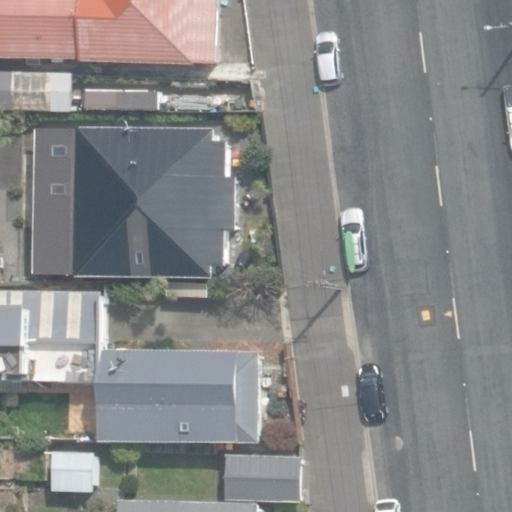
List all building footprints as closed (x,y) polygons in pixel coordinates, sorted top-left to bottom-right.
[(0,0),(0,58),(224,66),(226,0),(0,0)] [(86,278),(222,279),(223,268),(235,268),(235,232),(242,232),(243,179),(237,179),(237,142),(226,142),(226,131),(88,130),(88,133),(47,132),(46,226),(37,226),(37,250),(44,250),(44,271),(85,271),(86,271),(86,278)] [(103,439),(249,443),(249,420),(263,420),(264,355),(216,354),(216,338),(172,337),(171,356),(56,353),(57,314),(0,312),(0,413),(25,414),(26,381),(105,384),(103,439)] [(42,484),(126,486),(127,447),(43,444),(42,484)] [(226,496),(305,500),(307,452),(228,449),(226,496)] [(265,511),(266,506),(127,501),(126,511),(265,511)]
